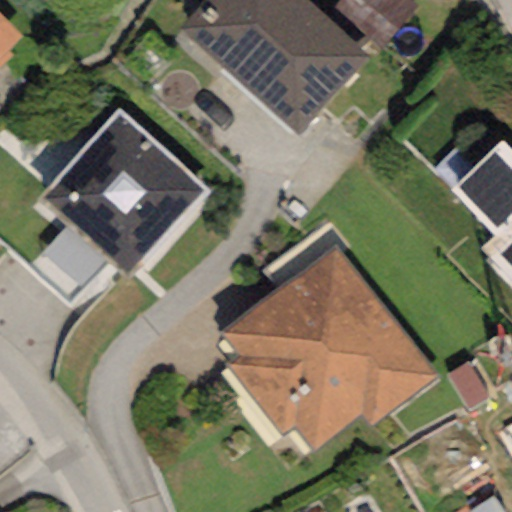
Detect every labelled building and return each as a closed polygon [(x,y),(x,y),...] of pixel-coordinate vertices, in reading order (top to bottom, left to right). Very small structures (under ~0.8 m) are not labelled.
[(368,59),(303,0),(201,0),(177,26),(297,136),(368,59)] [(21,37),(0,18),(0,67),(11,55),(7,52),(21,37)] [(208,191),(115,109),(36,199),(128,280),(208,191)] [(511,152),(501,142),(449,192),(493,237),(480,249),(511,283),(511,152)] [(436,378),(333,246),(218,334),(238,359),(226,368),(282,439),(293,431),(310,453),(360,415),(371,429),(436,378)]
